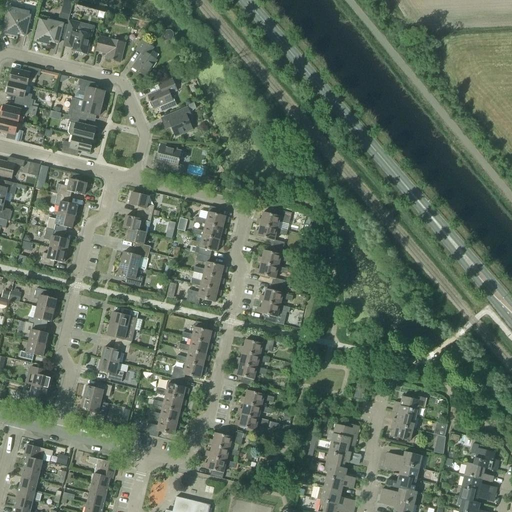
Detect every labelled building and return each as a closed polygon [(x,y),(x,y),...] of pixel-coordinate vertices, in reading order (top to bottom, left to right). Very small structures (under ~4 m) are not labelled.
[(62,9),(60,19),(67,21),(70,11),(62,9)] [(25,37),(27,30),(30,17),(15,13),(14,15),(7,13),(1,34),(17,38),(18,35),(25,37)] [(49,46),(50,43),(58,45),(61,31),(63,24),(47,21),(47,22),(39,21),(34,42),(49,46)] [(67,32),(66,37),(63,47),(72,49),(71,51),(86,55),(91,36),(93,28),(79,24),(69,22),(68,26),(67,32)] [(96,52),(107,55),(106,60),(120,63),(125,44),(100,38),(96,52)] [(142,41),(135,51),(141,55),(132,69),(145,77),(156,61),(148,55),(153,48),(142,41)] [(25,73),(12,70),(9,82),(27,87),(29,79),(36,81),(37,76),(39,77),(41,71),(26,67),(25,73)] [(83,100),(101,105),(104,93),(92,90),(93,84),(79,80),(77,86),(80,87),(79,91),(76,93),(75,98),(83,100)] [(161,91),(148,97),(153,109),(172,102),(168,92),(175,89),(171,80),(159,86),(161,91)] [(27,87),(9,82),(6,94),(19,97),(17,103),(37,109),(38,105),(35,104),(35,102),(31,100),(32,96),(25,94),(27,87)] [(83,100),(75,98),(72,98),(67,116),(70,117),(83,120),(84,120),(86,114),(98,117),(101,105),(83,100)] [(37,109),(17,103),(16,110),(3,107),(0,119),(18,123),(20,116),(27,117),(27,115),(35,116),(37,109)] [(187,108),(161,119),(165,128),(170,125),(175,137),(192,131),(187,119),(191,117),(187,108)] [(83,120),(70,117),(68,123),(70,123),(67,133),(69,136),(73,137),(92,141),(95,129),(82,126),(83,120)] [(18,123),(0,119),(0,131),(10,134),(8,140),(20,143),(23,133),(16,131),(18,123)] [(92,141),(73,137),(71,144),(64,142),(61,153),(74,156),(76,150),(89,154),(92,141)] [(161,144),(156,162),(169,165),(168,172),(181,175),(183,167),(178,165),(181,153),(165,149),(165,146),(161,144)] [(0,161),(0,176),(11,179),(14,166),(23,168),(24,162),(8,158),(7,164),(0,161)] [(37,177),(40,166),(30,163),(27,175),(37,177)] [(41,166),(37,180),(45,182),(48,168),(41,166)] [(57,196),(70,199),(71,193),(84,196),(87,184),(81,183),(82,176),(71,174),(68,187),(60,185),(57,196)] [(201,175),(199,182),(207,184),(209,177),(201,175)] [(0,200),(4,201),(6,194),(13,196),(16,185),(0,180),(0,200)] [(139,214),(151,217),(154,207),(147,206),(149,198),(131,194),(128,206),(141,209),(139,214)] [(70,199),(57,196),(56,201),(60,203),(57,214),(75,218),(77,207),(68,204),(70,199)] [(0,219),(7,221),(9,222),(11,212),(9,212),(9,210),(2,209),(4,201),(0,200),(0,219)] [(222,230),(222,229),(224,223),(227,223),(227,221),(228,221),(229,218),(225,218),(225,217),(220,216),(222,210),(209,207),(206,220),(196,218),(195,223),(205,225),(222,230)] [(32,209),(30,217),(36,218),(38,218),(40,211),(32,209)] [(190,216),(186,211),(182,214),(185,219),(190,216)] [(277,230),(277,229),(279,223),(289,225),(291,214),(279,211),(278,217),(263,213),(261,220),(258,220),(258,222),(257,222),(256,225),(260,225),(277,230)] [(75,218),(57,214),(56,221),(47,219),(45,229),(49,230),(61,233),(65,234),(67,228),(72,230),(75,218)] [(151,217),(139,214),(138,220),(126,217),(123,229),(129,230),(140,233),(146,234),(149,223),(150,223),(151,217)] [(222,230),(205,225),(203,232),(193,229),(192,234),(202,237),(219,242),(220,241),(221,234),(224,235),(224,232),(225,233),(226,230),(222,229),(222,230)] [(260,225),(258,232),(255,231),(255,234),(254,234),(253,236),(257,237),(272,241),(270,247),(282,250),(284,244),(274,241),(276,234),(286,237),(287,232),(277,229),(277,230),(260,225)] [(61,233),(49,230),(47,236),(52,237),(49,248),(66,252),(69,241),(60,239),(61,233)] [(129,230),(126,242),(138,245),(136,250),(149,253),(150,248),(143,246),(146,234),(140,233),(129,230)] [(219,242),(202,237),(200,243),(191,241),(189,246),(199,248),(197,256),(210,259),(211,252),(217,253),(218,246),(221,247),(222,244),(223,244),(223,242),(220,241),(219,242)] [(282,250),(270,247),(269,253),(263,251),(262,258),(259,258),(258,260),(257,260),(257,263),(260,264),(260,263),(278,268),(280,261),(289,263),(291,258),(281,256),(282,250)] [(66,252),(49,248),(47,255),(43,254),(40,264),(53,267),(54,262),(63,264),(66,252)] [(149,253),(136,250),(135,256),(123,253),(120,265),(137,269),(140,258),(147,259),(149,253)] [(210,259),(197,256),(196,261),(206,263),(204,270),(194,268),(193,273),(203,275),(203,276),(220,280),(220,279),(222,273),(225,273),(225,271),(226,271),(227,268),(223,267),(208,263),(210,259)] [(260,263),(260,264),(259,270),(256,269),(256,272),(255,272),(254,274),(258,275),(257,276),(273,279),(271,285),(283,288),(285,282),(275,279),(277,273),(287,275),(288,270),(278,268),(260,263)] [(137,269),(120,265),(117,276),(129,279),(128,285),(140,288),(142,278),(136,277),(137,269)] [(220,280),(203,276),(201,282),(191,279),(190,284),(200,287),(217,291),(218,291),(219,284),(222,285),(222,282),(223,283),(224,280),(220,279),(220,280)] [(283,288),(271,285),(270,291),(265,290),(264,297),(261,296),(260,299),(259,299),(259,301),(262,302),(280,306),(281,299),(291,302),(293,297),(283,294),(282,294),(283,288)] [(217,291),(200,287),(198,293),(189,291),(186,302),(198,305),(200,299),(215,303),(216,296),(219,296),(220,294),(221,294),(221,292),(218,291),(217,291)] [(52,293),(41,290),(36,289),(34,300),(38,301),(37,308),(54,312),(57,300),(51,299),(52,293)] [(3,291),(1,298),(8,300),(10,293),(3,291)] [(18,294),(13,293),(12,293),(10,301),(17,303),(19,295),(18,294)] [(262,302),(261,309),(258,308),(257,310),(256,310),(256,313),(259,314),(265,315),(263,321),(275,324),(279,311),(288,314),(290,309),(280,306),(262,302)] [(54,312),(37,308),(34,319),(29,318),(28,324),(40,327),(42,321),(51,323),(54,312)] [(112,313),(109,325),(134,331),(138,313),(126,310),(124,316),(112,313)] [(208,344),(210,338),(213,338),(213,336),(214,336),(215,333),(211,333),(211,332),(206,331),(208,325),(195,322),(192,335),(182,333),(181,338),(191,340),(208,344)] [(40,327),(28,324),(24,323),(21,334),(30,336),(28,342),(45,346),(48,335),(39,333),(40,327)] [(134,331),(109,325),(106,337),(119,340),(117,345),(130,348),(134,331)] [(259,357),(261,350),(271,353),(274,341),(261,338),(260,344),(245,341),(243,348),(241,347),(240,350),(239,349),(238,352),(242,353),(259,357)] [(191,340),(189,347),(179,344),(178,349),(188,352),(206,356),(207,349),(210,350),(210,347),(211,348),(212,345),(208,344),(191,340)] [(45,346),(28,342),(26,353),(21,352),(19,358),(32,361),(34,356),(42,358),(45,346)] [(104,348),(101,360),(118,364),(121,353),(128,354),(130,348),(117,345),(116,351),(104,348)] [(188,352),(186,359),(177,356),(175,361),(185,364),(203,368),(204,361),(207,362),(208,359),(209,359),(209,357),(206,356),(188,352)] [(242,353),(240,359),(238,359),(237,361),(236,361),(235,363),(239,364),(257,369),(257,368),(258,362),(268,364),(269,359),(259,357),(242,353)] [(118,364),(101,360),(98,371),(110,374),(109,380),(121,383),(123,373),(117,371),(118,364)] [(203,368),(185,364),(184,370),(174,368),(171,379),(183,382),(185,376),(200,380),(201,373),(204,373),(205,371),(206,371),(206,368),(203,368)] [(239,364),(237,371),(235,370),(234,373),(233,373),(233,375),(236,376),(241,378),(240,383),(252,386),(255,373),(265,376),(266,371),(257,368),(257,369),(239,364)] [(32,386),(52,391),(53,386),(50,385),(51,379),(46,377),(47,372),(30,368),(26,385),(32,386)] [(183,382),(171,379),(170,385),(168,384),(166,392),(156,389),(155,394),(165,397),(165,396),(182,401),(184,394),(187,395),(187,392),(188,392),(189,390),(185,389),(182,388),(183,382)] [(86,387),(83,398),(100,403),(102,396),(108,397),(111,387),(100,384),(98,390),(86,387)] [(52,391),(32,386),(30,393),(25,392),(23,402),(36,405),(37,400),(46,402),(48,395),(51,396),(52,391)] [(358,386),(355,397),(361,399),(364,388),(358,386)] [(261,408),(263,401),(273,403),(274,398),(264,396),(247,391),(245,398),(242,398),(242,400),(241,400),(240,403),(244,404),(244,403),(261,408)] [(165,396),(165,397),(163,403),(153,401),(152,406),(162,408),(179,412),(181,406),(184,406),(184,404),(185,404),(186,401),(182,401),(165,396)] [(398,413),(415,417),(418,407),(423,408),(425,400),(415,397),(414,400),(402,397),(400,404),(395,403),(392,413),(398,414),(398,413)] [(100,403),(83,398),(80,410),(92,413),(91,419),(103,422),(107,405),(100,403)] [(244,403),(244,404),(242,410),(239,409),(239,412),(238,412),(237,414),(241,415),(258,419),(260,413),(270,415),(271,410),(261,408),(244,403)] [(162,408),(160,415),(151,412),(149,417),(159,420),(177,424),(178,417),(181,418),(182,415),(182,416),(183,413),(179,412),(162,408)] [(393,419),(392,424),(412,429),(415,417),(398,413),(398,414),(396,420),(393,419)] [(241,415),(239,422),(236,421),(236,424),(235,423),(234,426),(238,427),(255,431),(257,424),(267,427),(268,422),(258,419),(241,415)] [(437,422),(440,423),(445,424),(446,417),(439,415),(437,422)] [(177,424),(159,420),(158,426),(148,424),(145,435),(157,438),(159,432),(174,436),(175,429),(178,430),(179,427),(180,427),(180,425),(177,424)] [(335,425),(334,431),(330,430),(328,431),(326,439),(332,441),(331,441),(349,445),(355,447),(359,427),(348,424),(347,428),(335,425)] [(412,429),(392,424),(391,430),(394,430),(392,437),(409,441),(412,429)] [(445,432),(439,431),(440,429),(435,428),(433,435),(444,438),(445,432)] [(211,446),(229,450),(230,444),(240,446),(243,435),(230,432),(229,438),(214,434),(212,441),(210,441),(209,443),(208,443),(208,445),(211,446)] [(434,446),(435,447),(443,448),(445,439),(435,437),(434,446)] [(349,445),(331,441),(329,453),(350,458),(351,453),(347,452),(349,445)] [(24,456),(42,460),(44,455),(52,457),(53,452),(26,445),(24,456)] [(473,466),(485,468),(496,471),(498,462),(493,460),(494,454),(482,451),(483,447),(473,445),(472,453),(476,454),(473,466)] [(211,446),(210,453),(207,452),(206,455),(206,454),(205,457),(208,458),(209,458),(226,462),(227,455),(237,457),(238,452),(229,450),(211,446)] [(350,458),(329,453),(326,465),(343,469),(345,463),(348,463),(350,458)] [(387,454),(386,461),(419,469),(421,457),(404,453),(403,458),(387,454)] [(42,460),(24,456),(23,458),(26,458),(24,467),(40,471),(42,460)] [(66,466),(68,458),(58,456),(56,463),(66,466)] [(94,475),(112,479),(116,465),(89,458),(88,464),(96,466),(94,475)] [(209,458),(208,458),(207,464),(204,464),(204,466),(203,466),(202,468),(206,469),(206,470),(211,471),(209,477),(222,480),(225,467),(238,469),(239,465),(226,462),(209,458)] [(419,469),(386,461),(384,468),(399,472),(398,476),(419,481),(420,479),(416,478),(419,469)] [(467,464),(464,476),(482,480),(492,482),(493,477),(483,475),(485,468),(473,466),(467,464)] [(343,469),(326,465),(324,472),(328,472),(327,477),(354,484),(355,479),(345,477),(347,470),(343,469)] [(40,471),(24,467),(21,477),(37,481),(40,471)] [(112,479),(94,475),(91,485),(107,489),(110,479),(112,480),(112,479)] [(482,480),(464,476),(460,475),(460,477),(464,478),(461,487),(495,496),(496,489),(481,485),(482,480)] [(419,481),(398,476),(397,483),(387,480),(385,485),(399,489),(413,492),(415,483),(418,484),(419,481)] [(37,481),(21,477),(19,488),(35,491),(37,481)] [(327,477),(324,489),(341,493),(343,487),(353,489),(354,484),(327,477)] [(107,489),(91,485),(89,495),(105,498),(107,489)] [(341,493),(324,489),(317,487),(315,499),(321,500),(354,508),(356,502),(340,498),(341,493)] [(495,496),(461,487),(459,496),(455,496),(455,498),(459,499),(476,503),(477,498),(493,502),(495,496)] [(35,491),(19,488),(16,498),(32,502),(35,491)] [(399,489),(398,494),(382,490),(380,496),(413,504),(415,495),(419,496),(420,494),(416,493),(413,492),(399,489)] [(105,498),(89,495),(87,504),(102,508),(105,498)] [(411,511),(413,504),(380,496),(378,503),(394,507),(393,511),(394,511),(411,511)] [(208,511),(210,506),(176,497),(171,511),(208,511)] [(16,498),(14,508),(29,511),(32,502),(16,498)] [(476,503),(459,499),(457,506),(460,507),(458,511),(460,511),(482,511),(478,511),(479,504),(476,503)] [(353,511),(354,508),(321,500),(318,511),(353,511)]
